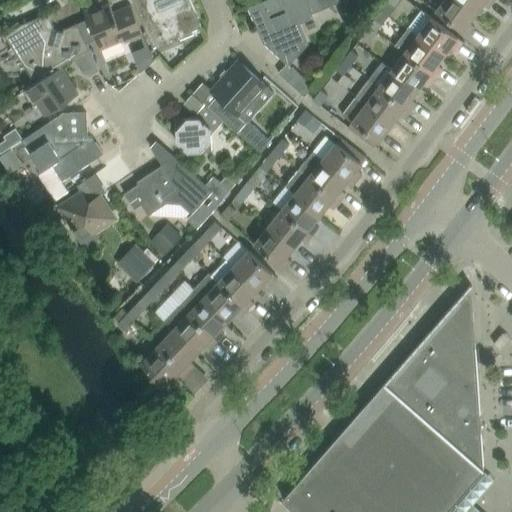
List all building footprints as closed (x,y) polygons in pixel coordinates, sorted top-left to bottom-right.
[(133,0),(153,47),(179,36),(181,40),(195,34),(193,30),(202,26),(191,0),(133,0)] [(314,15),(312,12),(340,0),(264,0),(248,7),(263,42),(287,63),(279,72),(305,96),(314,86),(288,63),(306,43),(297,22),(314,15)] [(465,0),(464,0),(443,0),(436,11),(468,35),(474,27),(469,23),(475,16),(461,6),(465,0)] [(464,0),(465,0),(461,6),(475,16),(483,5),(488,8),(495,0),(494,0),(464,0)] [(84,11),(101,49),(124,39),(125,42),(144,34),(131,4),(114,12),(110,3),(97,9),(96,6),(84,11)] [(422,10),(409,28),(418,35),(415,37),(429,48),(434,43),(447,53),(451,47),(456,50),(463,41),(422,10)] [(21,24),(5,35),(36,83),(62,67),(74,59),(76,57),(91,50),(78,23),(67,28),(65,28),(63,32),(54,29),(55,25),(53,24),(48,13),(21,24)] [(376,16),(370,25),(378,31),(384,22),(376,16)] [(370,25),(362,36),(369,42),(378,31),(370,25)] [(396,45),(405,52),(437,76),(443,69),(438,65),(447,53),(434,43),(429,48),(415,37),(418,35),(409,28),(396,45)] [(100,70),(91,50),(76,57),(74,59),(83,72),(90,76),(100,70)] [(351,50),(344,60),(351,65),(359,55),(351,50)] [(391,69),(389,72),(403,82),(407,77),(421,87),(425,81),(430,85),(437,76),(405,52),(391,69)] [(218,95),(209,106),(225,120),(238,132),(248,120),(249,121),(274,93),(267,86),(238,60),(212,90),(218,95)] [(344,60),(336,70),(343,76),(351,65),(344,60)] [(378,67),(369,79),(374,82),(378,86),(411,111),(416,103),(411,99),(421,87),(407,77),(403,82),(389,72),(391,69),(382,62),(380,64),(379,66),(378,67)] [(62,67),(36,83),(27,89),(34,99),(35,99),(46,115),(79,93),(62,67)] [(369,79),(356,96),(366,103),(364,106),(377,116),(381,111),(394,122),(399,115),(404,119),(411,111),(369,79)] [(313,100),(320,106),(328,96),(321,90),(313,100)] [(366,103),(356,96),(342,114),(352,122),(348,127),(375,147),(394,122),(381,111),(377,116),(364,106),(366,103)] [(178,142),(188,152),(212,151),(213,152),(214,151),(213,150),(212,134),(225,120),(209,106),(206,103),(192,117),(177,118),(176,117),(175,118),(176,119),(178,142)] [(312,115),(305,110),(297,120),(304,126),(312,115)] [(52,120),(22,140),(42,171),(39,175),(56,200),(69,191),(63,181),(83,167),(100,156),(104,153),(97,142),(90,142),(89,140),(85,140),(85,135),(88,135),(87,112),(67,113),(64,113),(53,120),(52,120)] [(238,132),(261,153),(271,140),(249,121),(248,120),(238,132)] [(316,150),(313,152),(322,159),(324,157),(338,167),(333,172),(347,183),(346,184),(351,188),(362,174),(357,170),(366,159),(340,137),(335,144),(326,137),(316,150)] [(7,139),(0,143),(0,150),(2,153),(12,146),(7,139)] [(282,139),(274,148),(276,150),(277,150),(282,154),(289,145),(284,140),(282,139)] [(12,148),(0,156),(0,157),(6,168),(19,159),(12,148)] [(274,148),(267,157),(274,163),(282,154),(277,150),(276,150),(274,148)] [(313,152),(300,169),(340,201),(346,194),(341,190),(346,184),(347,183),(333,172),(338,167),(324,157),(322,159),(313,152)] [(139,183),(125,193),(135,208),(142,204),(149,215),(152,213),(154,215),(185,217),(190,211),(192,214),(208,196),(218,205),(223,199),(213,190),(206,184),(187,167),(172,154),(162,165),(138,181),(139,183)] [(289,183),(297,190),(310,201),(306,206),(319,217),(329,205),(334,209),(340,201),(300,169),(289,183)] [(256,171),(247,182),(255,188),(263,178),(256,171)] [(214,175),(206,184),(213,190),(223,199),(236,182),(227,174),(221,182),(214,175)] [(247,182),(239,192),(241,194),(246,198),(255,188),(247,182)] [(297,190),(282,210),(313,235),(319,227),(314,223),(319,217),(306,206),(310,201),(297,190)] [(83,192),(66,203),(61,206),(83,238),(115,217),(101,195),(90,202),(83,192)] [(228,205),(221,215),(228,221),(236,211),(228,205)] [(282,210),(270,224),(283,234),(279,240),(292,250),(301,239),(306,243),(313,235),(282,210)] [(207,232),(214,239),(222,231),(216,224),(207,232)] [(283,234),(270,224),(254,244),(285,269),(292,261),(287,257),(292,250),(279,240),(283,234)] [(167,229),(157,240),(169,251),(179,240),(167,229)] [(195,242),(187,251),(193,258),(202,249),(195,242)] [(136,244),(119,262),(139,280),(155,262),(159,258),(148,248),(144,252),(136,244)] [(249,250),(236,264),(248,275),(243,280),(256,292),(266,281),(270,286),(278,278),(249,250)] [(187,251),(179,259),(186,265),(193,258),(187,251)] [(226,259),(211,275),(248,309),(254,302),(250,298),(256,292),(243,280),(248,275),(236,264),(234,266),(226,259)] [(171,267),(157,282),(164,289),(178,274),(171,267)] [(210,274),(195,289),(204,297),(206,295),(218,306),(213,311),(226,323),(236,313),(240,317),(248,309),(211,275),(210,274)] [(157,282),(147,292),(154,299),(164,289),(157,282)] [(195,289),(180,305),(189,313),(218,341),(224,334),(220,329),(226,323),(213,311),(218,306),(206,295),(204,297),(195,289)] [(478,382),(474,313),(474,311),(472,312),(458,299),(450,309),(385,383),(435,427),(484,470),(482,433),(480,412),(478,382)] [(180,305),(165,320),(174,329),(176,326),(188,338),(184,342),(196,354),(206,344),(211,348),(218,341),(189,313),(180,305)] [(134,306),(127,313),(130,316),(134,320),(142,313),(137,308),(134,306)] [(127,313),(118,323),(125,330),(134,320),(130,316),(127,313)] [(176,326),(159,344),(188,372),(195,365),(190,361),(196,354),(184,342),(188,338),(176,326)] [(495,343),(494,342),(494,343),(501,349),(502,349),(501,348),(508,340),(505,338),(502,335),(495,343)] [(188,372),(159,344),(141,363),(153,375),(151,377),(163,389),(176,375),(181,380),(188,372)] [(435,427),(385,383),(284,499),(299,511),(447,511),(484,470),(435,427)]
